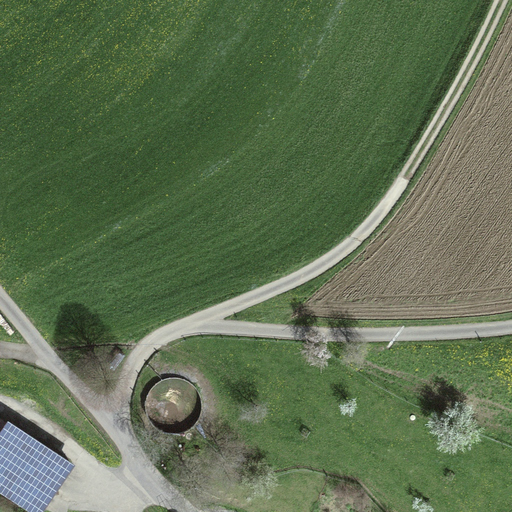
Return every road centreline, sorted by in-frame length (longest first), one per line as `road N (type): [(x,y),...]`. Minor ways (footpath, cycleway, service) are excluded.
road 1 (track): [(174,330),(307,272),(369,224),(445,110),(501,0)]
road 2 (track): [(174,330),(511,327)]
road 3 (unclassified): [(181,511),(0,299)]
road 4 (track): [(124,445),(130,367),(174,330)]
